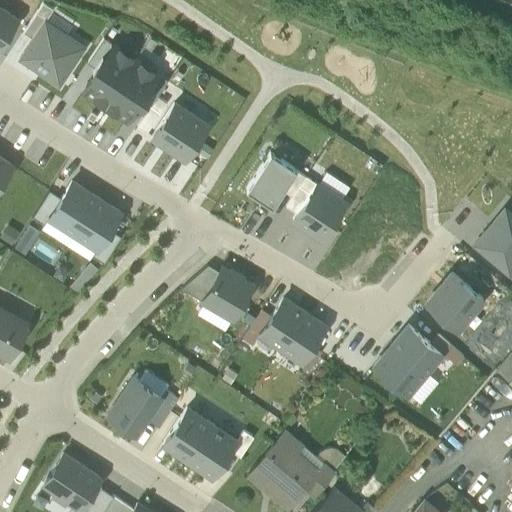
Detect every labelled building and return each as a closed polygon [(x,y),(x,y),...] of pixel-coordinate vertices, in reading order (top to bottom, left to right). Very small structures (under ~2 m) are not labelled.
[(23,32),(33,38),(45,21),(53,8),(42,2),(23,32)] [(0,44),(17,19),(0,7),(0,44)] [(83,46),(45,21),(33,38),(19,59),(58,84),(83,46)] [(87,62),(97,69),(114,43),(104,36),(87,62)] [(83,90),(105,104),(135,57),(114,43),(97,69),(83,90)] [(138,101),(140,98),(157,72),(135,57),(105,104),(126,119),(138,101)] [(144,100),(150,104),(156,95),(167,78),(157,72),(140,98),(144,100)] [(166,102),(156,95),(150,104),(136,125),(146,132),(166,102)] [(173,102),(151,136),(184,158),(207,124),(173,102)] [(271,205),(282,189),(295,169),(296,168),(269,151),(245,188),(271,205)] [(0,182),(11,166),(0,158),(0,182)] [(305,176),(295,169),(282,189),(292,196),(305,176)] [(285,206),(295,212),(315,182),(305,176),(292,196),(285,206)] [(119,211),(71,181),(60,198),(48,216),(73,232),(96,247),(109,228),(119,211)] [(345,202),(315,182),(295,212),(292,218),(322,237),(345,202)] [(48,216),(60,198),(49,190),(31,217),(43,224),(48,216)] [(511,214),(504,208),(474,244),(508,272),(511,267),(511,214)] [(48,216),(43,224),(41,229),(65,245),(73,232),(48,216)] [(109,228),(96,247),(91,255),(103,263),(120,236),(109,228)] [(96,247),(73,232),(65,245),(89,259),(91,255),(96,247)] [(181,287),(201,299),(218,269),(207,263),(181,287)] [(218,269),(201,299),(232,317),(252,282),(241,276),(242,275),(229,267),(228,268),(220,265),(218,269)] [(482,266),(467,284),(482,297),(494,307),(510,289),(482,266)] [(467,284),(451,272),(426,303),(456,328),(482,297),(467,284)] [(324,324),(283,296),(271,314),(259,332),(300,360),(311,343),(324,324)] [(0,352),(9,357),(28,322),(0,306),(0,352)] [(261,308),(242,337),(251,343),(259,332),(271,314),(261,308)] [(408,324),(373,366),(406,393),(440,351),(429,341),(408,324)] [(436,332),(429,341),(440,351),(456,364),(463,354),(436,332)] [(321,350),(311,343),(300,360),(298,363),(308,370),(321,350)] [(507,379),(511,383),(511,348),(495,369),(507,379)] [(145,368),(137,379),(160,395),(164,389),(168,383),(145,368)] [(137,379),(133,376),(107,416),(134,434),(145,418),(160,395),(137,379)] [(178,398),(164,389),(160,395),(145,418),(158,427),(163,419),(178,398)] [(163,419),(173,426),(174,427),(186,407),(193,396),(183,390),(178,398),(163,419)] [(236,440),(186,407),(174,427),(173,426),(163,443),(212,475),(230,449),(236,440)] [(243,429),(236,440),(230,449),(240,455),(253,435),(243,429)] [(249,473),(286,504),(304,484),(313,473),(292,456),(301,445),(284,431),(249,473)] [(322,462),(301,445),(292,456),(313,473),(322,462)] [(99,476),(62,453),(43,482),(54,490),(51,494),(65,503),(68,499),(80,507),(99,476)] [(304,484),(313,492),(333,468),(324,460),(322,462),(313,473),(304,484)] [(101,511),(113,495),(100,486),(82,511),(101,511)] [(310,511),(350,511),(327,493),(310,511)] [(113,495),(101,511),(129,511),(132,508),(113,495)] [(439,511),(423,498),(411,511),(439,511)] [(374,511),(377,509),(366,500),(355,511),(374,511)] [(149,511),(135,503),(132,508),(129,511),(149,511)]
